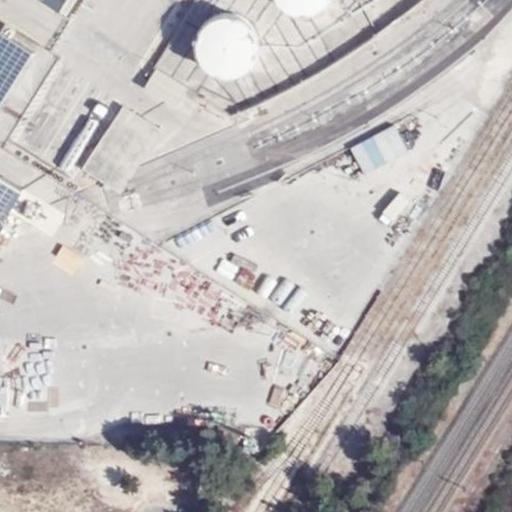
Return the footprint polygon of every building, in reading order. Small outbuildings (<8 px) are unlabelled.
[(74,0),(43,0),(66,13),(74,0)] [(0,103),(32,52),(0,31),(0,405),(8,406),(8,382),(0,382),(0,223),(21,189),(0,175),(0,103)] [(157,71),(147,87),(179,104),(188,88),(157,71)] [(160,123),(122,101),(85,165),(122,186),(160,123)] [(396,125),(351,148),(365,176),(410,153),(396,125)] [(0,159),(0,175),(21,189),(29,178),(0,159)]
